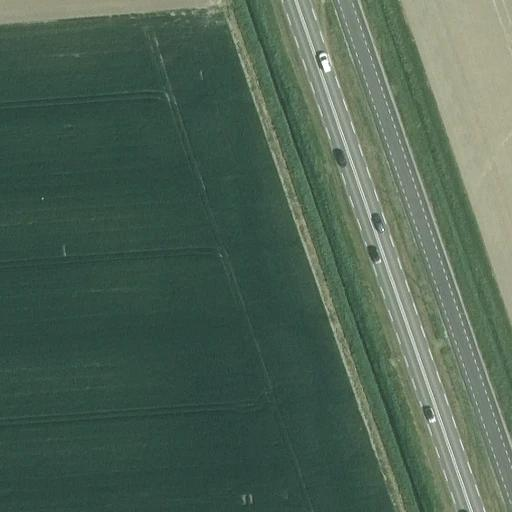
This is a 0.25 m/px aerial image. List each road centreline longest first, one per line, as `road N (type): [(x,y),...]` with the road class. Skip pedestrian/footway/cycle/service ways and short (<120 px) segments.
road 1 (primary): [(470,511),(295,0)]
road 2 (unclassified): [(511,481),(347,0)]
